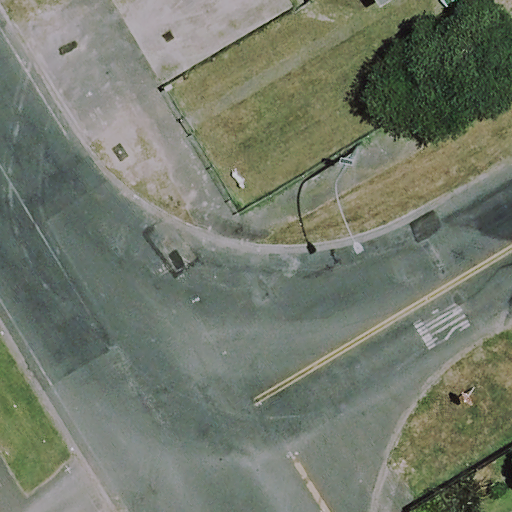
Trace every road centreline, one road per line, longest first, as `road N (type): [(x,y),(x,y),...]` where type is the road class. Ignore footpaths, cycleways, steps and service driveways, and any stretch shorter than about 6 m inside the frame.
road 1 (tertiary): [(173,446),(511,252)]
road 2 (tertiary): [(0,152),(173,446)]
